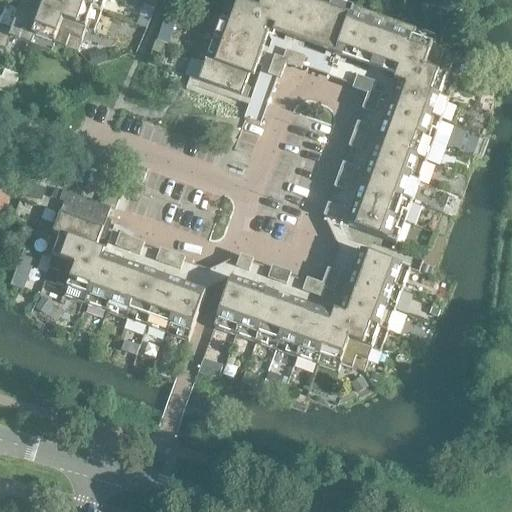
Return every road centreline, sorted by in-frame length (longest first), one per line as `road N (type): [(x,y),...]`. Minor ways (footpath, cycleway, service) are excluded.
road 1 (residential): [(315,84),(355,98),(313,214),(331,244),(318,258),(298,261),(231,240)]
road 2 (residential): [(248,193),(102,144),(73,152),(0,125)]
road 3 (residential): [(253,511),(98,468)]
road 4 (residential): [(248,193),(289,75),(315,84)]
